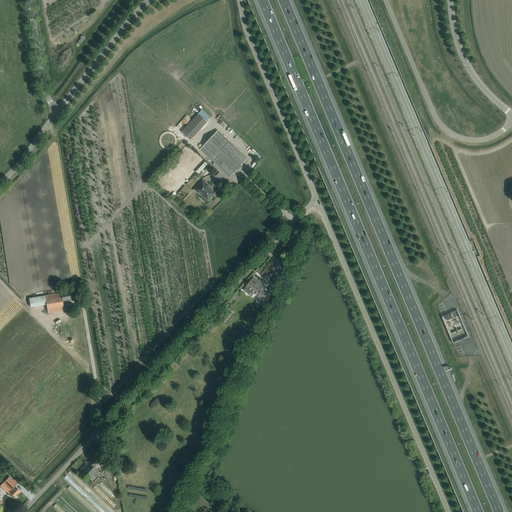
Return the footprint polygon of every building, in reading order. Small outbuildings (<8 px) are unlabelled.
[(207,122),(198,113),(182,132),(190,140),(207,122)] [(218,130),(202,148),(216,161),(215,163),(230,177),(237,169),(239,170),(242,166),(241,165),(247,158),(218,130)] [(199,174),(208,164),(205,162),(196,171),(199,174)] [(215,193),(209,187),(210,186),(203,180),(195,189),(201,195),(202,194),(208,200),(215,193)] [(271,261),(261,274),(265,278),(269,273),(268,272),(275,264),(271,261)] [(275,276),(269,284),(273,287),(279,279),(275,276)] [(266,286),(253,277),(246,286),(264,299),(269,293),(263,289),(266,286)] [(45,295),(45,296),(29,298),(31,306),(46,303),(48,313),(64,310),(62,301),(71,299),(70,291),(45,295)] [(88,461),(77,472),(87,481),(90,478),(92,481),(100,472),(94,467),(99,461),(94,456),(89,462),(88,461)] [(14,486),(17,484),(9,476),(0,485),(8,493),(10,492),(11,492),(11,493),(12,494),(15,497),(20,492),(14,486)]
